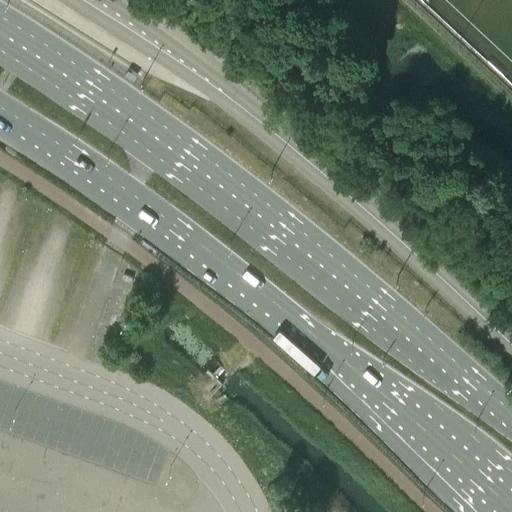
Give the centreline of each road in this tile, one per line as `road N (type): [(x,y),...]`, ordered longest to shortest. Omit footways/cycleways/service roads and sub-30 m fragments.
road 1 (primary): [(0,112),(316,347),(511,511)]
road 2 (primary): [(511,416),(200,156),(16,28)]
road 3 (unclassified): [(246,511),(176,428),(0,353)]
